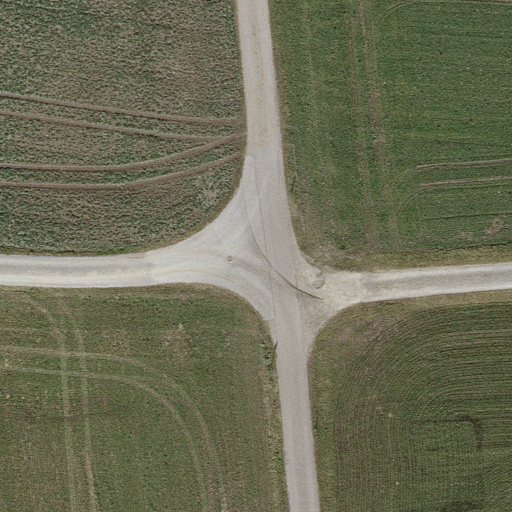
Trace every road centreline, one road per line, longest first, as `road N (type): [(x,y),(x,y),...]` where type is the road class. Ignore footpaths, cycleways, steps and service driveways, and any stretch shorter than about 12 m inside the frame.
road 1 (track): [(511,280),(342,291),(228,258),(122,271),(0,272)]
road 2 (track): [(308,511),(251,0)]
